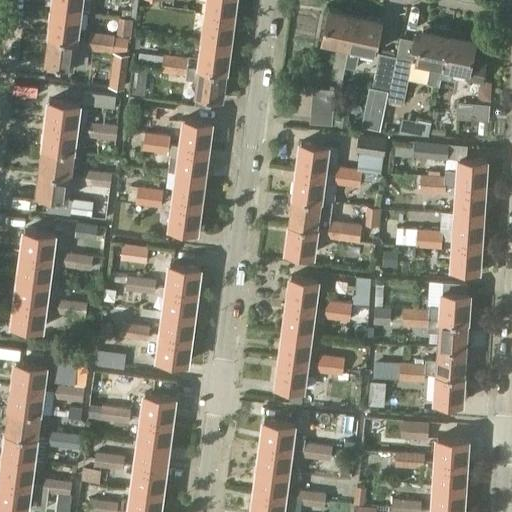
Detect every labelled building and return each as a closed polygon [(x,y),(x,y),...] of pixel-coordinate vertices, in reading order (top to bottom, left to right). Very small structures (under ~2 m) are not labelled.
[(79,10),(80,0),(53,0),(53,7),(79,10)] [(207,0),(206,12),(233,16),(235,0),(207,0)] [(76,37),(79,10),(53,7),(49,33),(76,37)] [(341,76),(354,13),(328,8),(322,39),(335,42),(329,74),(341,76)] [(229,43),(233,16),(206,12),(202,39),(229,43)] [(127,32),(128,13),(114,13),(113,31),(127,32)] [(354,13),(341,76),(342,77),(344,65),(355,67),(359,47),(373,50),(380,18),(354,13)] [(438,85),(449,33),(423,27),(420,40),(400,36),(396,55),(395,55),(388,89),(389,89),(387,99),(403,102),(412,58),(431,62),(427,82),(438,85)] [(88,39),(87,48),(88,48),(99,50),(101,31),(89,30),(88,39)] [(114,33),(101,31),(99,50),(112,52),(113,42),(114,33)] [(49,33),(46,61),(85,66),(88,48),(87,48),(88,39),(76,37),(49,33)] [(449,33),(438,85),(439,85),(441,77),(451,79),(453,67),(466,70),(465,78),(482,82),(486,60),(472,56),(475,39),(449,33)] [(225,70),(229,43),(202,39),(199,66),(225,70)] [(388,89),(395,55),(379,52),(372,86),(387,89),(388,89)] [(172,72),(174,54),(163,53),(162,61),(161,71),(172,72)] [(186,64),(187,56),(174,54),(172,72),(185,74),(186,64)] [(197,79),(195,93),(222,97),(225,70),(199,66),(186,64),(185,74),(185,77),(197,79)] [(124,87),(126,71),(110,69),(108,85),(124,87)] [(135,69),(133,80),(145,82),(146,71),(135,69)] [(157,95),(178,97),(179,86),(158,84),(157,95)] [(362,124),(380,128),(387,89),(372,86),(370,85),(362,124)] [(311,108),(333,110),(335,88),(313,86),(311,108)] [(83,90),(81,103),(104,106),(113,107),(114,94),(83,90)] [(49,97),(46,121),(75,125),(78,101),(49,97)] [(456,117),(489,119),(490,104),(457,101),(456,117)] [(332,124),(333,110),(311,108),(309,122),(332,124)] [(414,117),(412,131),(429,133),(431,118),(422,116),(414,115),(414,117)] [(181,144),(206,147),(210,120),(184,116),(181,144)] [(88,127),(87,135),(101,137),(102,122),(89,120),(88,127)] [(46,121),(43,145),(73,149),(75,125),(46,121)] [(103,122),(102,122),(101,137),(116,139),(117,130),(117,124),(103,122)] [(155,150),(157,132),(145,130),(144,139),(142,148),(155,150)] [(168,152),(169,142),(170,134),(157,132),(155,150),(168,152)] [(358,133),(356,150),(383,154),(384,154),(386,138),(387,137),(358,133)] [(448,142),(414,139),(414,140),(408,139),(408,140),(407,154),(413,154),(412,155),(447,158),(448,142)] [(301,140),(297,168),(323,171),(338,173),(339,164),(341,146),(327,144),(301,140)] [(181,144),(169,142),(168,152),(169,152),(179,153),(177,171),(202,174),(206,147),(181,144)] [(43,145),(40,169),(70,172),(73,149),(43,145)] [(466,157),(459,156),(459,158),(458,168),(444,167),(444,174),(443,180),(445,181),(445,183),(457,184),(484,186),(486,158),(466,157)] [(338,173),(336,185),(348,186),(350,166),(339,164),(338,173)] [(362,167),(350,166),(348,186),(360,187),(362,167)] [(82,174),(81,182),(93,184),(94,176),(98,177),(99,169),(83,167),(82,174)] [(293,195),(319,198),(323,171),(297,168),(293,195)] [(40,169),(37,193),(67,196),(68,183),(80,185),(81,182),(82,174),(70,172),(69,172),(40,169)] [(112,170),(99,169),(98,177),(94,176),(93,184),(109,185),(110,186),(112,170)] [(199,201),(202,174),(177,171),(173,198),(199,201)] [(431,193),(432,173),(421,172),(419,172),(418,192),(431,193)] [(431,193),(444,194),(445,183),(445,181),(443,180),(444,174),(438,173),(432,173),(431,193)] [(136,202),(147,204),(150,186),(138,184),(137,193),(136,202)] [(457,184),(455,211),(482,213),(484,186),(457,184)] [(163,187),(150,186),(147,204),(161,206),(162,196),(163,187)] [(293,195),(289,222),(315,225),(328,227),(329,219),(332,200),(319,198),(293,195)] [(72,197),(70,212),(91,214),(93,200),(72,197)] [(195,229),(199,201),(173,198),(170,225),(195,229)] [(376,204),(376,221),(404,221),(405,204),(376,204)] [(455,211),(440,210),(438,228),(443,229),(442,238),(453,239),(480,241),(482,213),(455,211)] [(328,227),(327,235),(339,237),(341,220),(329,219),(328,227)] [(76,220),(75,235),(94,238),(96,238),(97,225),(98,223),(76,220)] [(341,220),(339,237),(352,239),(354,222),(341,220)] [(285,249),(312,253),(315,225),(289,222),(285,249)] [(428,246),(429,227),(417,227),(417,232),(416,241),(416,246),(428,246)] [(428,246),(441,247),(442,238),(443,229),(438,228),(429,227),(428,246)] [(21,252),(49,255),(52,231),(24,228),(21,252)] [(478,268),(480,241),(453,239),(451,267),(478,268)] [(147,244),(121,240),(118,258),(145,262),(147,244)] [(64,250),(62,265),(76,267),(78,252),(64,250)] [(381,252),(380,266),(395,267),(397,251),(381,250),(381,252)] [(46,279),(49,255),(21,252),(18,275),(46,279)] [(87,253),(78,252),(76,267),(91,269),(92,260),(92,256),(93,254),(87,253)] [(165,286),(194,290),(197,266),(168,263),(165,286)] [(125,288),(139,290),(141,275),(127,274),(126,282),(125,288)] [(287,302),(312,305),(316,278),(290,274),(287,302)] [(43,302),(46,279),(18,275),(15,299),(43,302)] [(156,278),(141,275),(139,290),(155,292),(156,278)] [(192,313),(194,290),(165,286),(162,310),(192,313)] [(469,292),(441,290),(440,307),(429,306),(429,307),(429,317),(439,318),(467,320),(469,292)] [(369,293),(353,292),(352,302),(368,303),(369,293)] [(57,304),(56,312),(70,313),(72,298),(58,297),(57,304)] [(87,300),(72,298),(70,313),(85,315),(87,300)] [(325,307),(324,316),(336,318),(339,300),(327,298),(325,307)] [(40,326),(43,302),(15,299),(12,323),(40,326)] [(352,302),(339,300),(336,318),(349,320),(351,309),(352,302)] [(287,302),(283,328),(309,332),(310,319),(323,321),(324,316),(325,306),(312,305),(287,302)] [(415,325),(416,306),(404,306),(403,315),(402,324),(415,325)] [(429,307),(419,307),(416,306),(415,325),(428,326),(429,317),(429,307)] [(189,336),(192,313),(162,310),(160,333),(189,336)] [(428,326),(428,329),(439,330),(438,345),(465,347),(467,320),(439,318),(429,317),(428,326)] [(94,319),(94,333),(107,333),(108,319),(94,319)] [(132,336),(134,321),(121,320),(120,328),(119,335),(132,336)] [(134,321),(132,336),(148,339),(149,332),(150,324),(134,321)] [(305,359),(309,332),(283,328),(279,355),(305,359)] [(186,360),(189,336),(160,333),(157,357),(186,360)] [(465,347),(438,345),(437,358),(426,357),(425,362),(425,371),(436,372),(463,374),(465,347)] [(119,362),(120,347),(89,347),(89,361),(119,362)] [(77,369),(79,355),(57,352),(55,366),(77,369)] [(318,361),(317,370),(329,372),(331,354),(319,352),(318,361)] [(345,356),(331,354),(329,372),(342,374),(343,364),(345,356)] [(301,386),(305,359),(279,355),(275,383),(301,386)] [(12,382),(41,386),(45,362),(16,358),(12,382)] [(412,379),(413,361),(400,360),(399,370),(399,378),(412,379)] [(425,371),(425,362),(413,361),(412,379),(424,380),(425,371)] [(461,401),(463,374),(436,372),(434,400),(461,401)] [(363,373),(363,389),(378,389),(378,373),(363,373)] [(55,381),(53,397),(67,398),(69,383),(55,381)] [(38,410),(41,386),(12,382),(9,406),(38,410)] [(84,385),(69,383),(67,398),(82,400),(84,385)] [(141,415),(170,419),(174,395),(144,391),(141,415)] [(91,401),(89,416),(112,419),(113,419),(114,404),(108,403),(91,401)] [(114,404),(113,419),(129,421),(130,413),(131,407),(114,404)] [(35,433),(38,410),(9,406),(6,429),(35,433)] [(167,442),(170,419),(141,415),(138,438),(167,442)] [(263,417),(260,441),(289,445),(302,447),(303,440),(304,437),(290,435),(292,421),(275,419),(263,417)] [(405,421),(404,434),(426,436),(427,422),(405,421)] [(6,429),(3,453),(32,456),(45,458),(48,435),(35,433),(6,429)] [(63,431),(49,429),(49,435),(48,443),(61,445),(63,431)] [(78,433),(63,431),(61,445),(76,447),(77,438),(78,433)] [(437,436),(435,460),(465,462),(467,438),(437,436)] [(164,465),(167,442),(138,438),(135,461),(164,465)] [(317,442),(303,440),(302,447),(301,455),(316,457),(317,442)] [(289,445),(260,441),(257,465),(286,469),(287,457),(301,459),(302,447),(289,445)] [(332,444),(317,442),(316,457),(330,459),(330,458),(331,450),(332,444)] [(95,456),(94,464),(107,466),(109,452),(96,450),(95,456)] [(408,467),(409,452),(395,451),(394,466),(408,467)] [(124,453),(109,452),(107,466),(122,468),(123,460),(124,453)] [(408,467),(423,468),(423,466),(423,460),(424,452),(409,452),(408,467)] [(32,456),(3,453),(0,476),(29,480),(30,473),(32,456)] [(465,462),(435,460),(434,471),(433,484),(464,486),(465,462)] [(161,489),(164,465),(135,461),(131,485),(161,489)] [(283,492),(286,469),(257,465),(254,488),(283,492)] [(83,466),(81,479),(100,481),(101,468),(83,466)] [(42,484),(41,490),(55,492),(56,477),(43,475),(42,482),(42,483),(42,484)] [(29,482),(29,480),(0,476),(0,477),(0,500),(26,504),(29,482)] [(72,479),(56,477),(55,492),(70,494),(71,485),(72,479)] [(364,502),(366,486),(357,485),(355,484),(353,501),(364,502)] [(464,486),(433,484),(432,507),(462,510),(464,486)] [(156,511),(157,511),(161,489),(131,485),(128,508),(156,511)] [(296,494),(295,502),(301,503),(309,504),(311,489),(297,487),(296,494)] [(254,488),(250,511),(252,511),(299,511),(301,503),(295,502),(296,494),(283,492),(254,488)] [(326,491),(311,489),(309,504),(324,506),(325,498),(326,491)] [(405,511),(406,498),(392,497),(392,505),(391,511),(405,511)] [(100,511),(102,499),(88,498),(86,511),(100,511)] [(406,498),(405,511),(420,511),(421,506),(421,499),(406,498)] [(102,499),(100,511),(116,511),(117,507),(117,501),(102,499)] [(353,511),(378,511),(379,504),(354,502),(353,511)]
